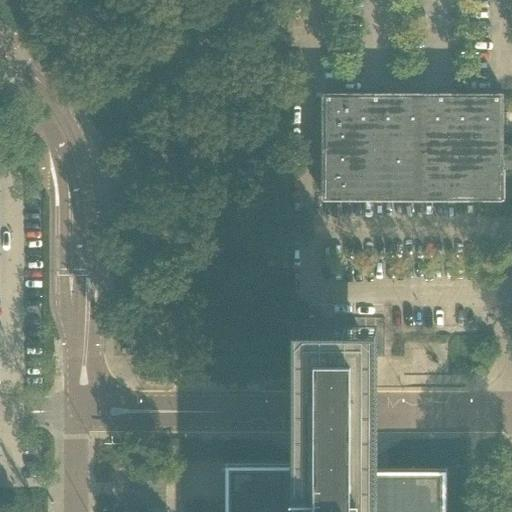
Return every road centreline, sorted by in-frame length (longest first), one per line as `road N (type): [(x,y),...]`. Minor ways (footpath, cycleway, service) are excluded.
road 1 (unclassified): [(250,414),(220,403),(129,403),(98,382),(88,174),(53,99),(0,49)]
road 2 (unclassified): [(72,327),(72,392),(97,419),(220,421),(250,414)]
road 3 (unclassified): [(279,414),(511,413)]
road 4 (unclassified): [(54,137),(76,202),(72,327)]
road 5 (unknown): [(312,78),(503,81)]
road 6 (unclassified): [(54,137),(72,327)]
